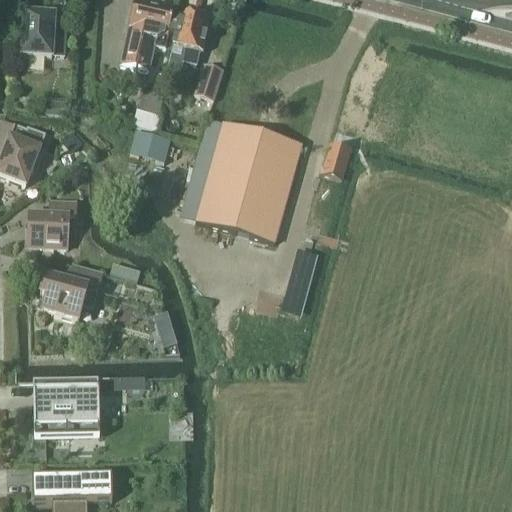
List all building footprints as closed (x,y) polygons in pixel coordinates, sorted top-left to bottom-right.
[(163,53),(163,52),(167,37),(172,16),(137,8),(133,10),(120,69),(147,75),(153,51),(163,53)] [(53,35),(54,19),(24,18),(22,49),(21,60),(51,62),(51,59),(64,60),(64,49),(65,35),(53,35)] [(174,38),(167,37),(163,52),(171,54),(167,72),(179,75),(181,66),(195,70),(198,57),(201,58),(208,25),(179,18),(174,38)] [(193,101),(212,107),(222,77),(203,71),(193,101)] [(142,97),(132,132),(154,138),(164,104),(142,97)] [(71,103),(39,101),(38,119),(70,121),(71,103)] [(10,142),(14,131),(1,127),(0,128),(0,153),(4,155),(0,166),(0,181),(25,191),(28,183),(35,180),(44,155),(10,142)] [(300,150),(222,129),(194,227),(273,249),(300,150)] [(134,136),(128,159),(163,168),(169,146),(134,136)] [(330,149),(321,180),(341,186),(350,155),(330,149)] [(75,221),(75,207),(50,206),(49,220),(28,219),(27,249),(38,250),(40,253),(67,254),(68,238),(64,233),(64,221),(75,221)] [(45,304),(41,318),(78,328),(82,311),(93,313),(102,280),(75,273),(70,288),(59,285),(58,288),(44,284),(39,302),(45,304)] [(127,275),(124,286),(135,289),(138,278),(127,275)] [(166,317),(153,321),(158,336),(171,332),(166,317)] [(126,384),(126,396),(144,395),(143,383),(126,384)] [(91,390),(91,384),(54,385),(54,397),(46,397),(46,398),(34,398),(34,402),(33,402),(34,411),(33,411),(34,444),(55,443),(55,442),(70,442),(70,431),(78,431),(78,430),(91,430),(90,411),(91,411),(91,394),(90,394),(90,390),(91,390)] [(110,507),(110,481),(30,482),(31,509),(51,508),(59,508),(59,511),(83,511),(83,507),(108,507),(110,507)]
